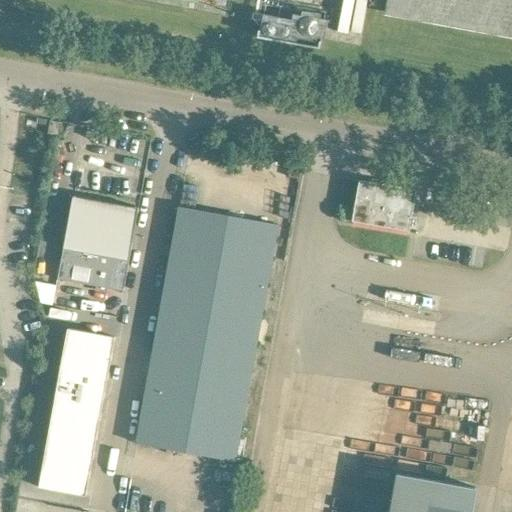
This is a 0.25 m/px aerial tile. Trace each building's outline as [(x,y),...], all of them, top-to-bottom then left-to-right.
[(511,0),(386,0),(384,17),(511,37),(511,0)] [(298,18),(299,45),(318,44),(317,18),(298,18)] [(292,22),(260,19),(258,38),(290,41),(292,22)] [(48,134),(59,135),(61,123),(50,121),(48,134)] [(303,164),(292,162),(289,177),(300,179),(302,170),(303,164)] [(352,222),(371,225),(378,183),(359,180),(352,222)] [(417,190),(378,183),(371,225),(409,232),(417,190)] [(123,291),(139,207),(73,195),(58,279),(123,291)] [(179,207),(158,325),(257,343),(278,225),(179,207)] [(235,461),(257,343),(158,325),(136,443),(235,461)] [(68,328),(64,348),(112,356),(115,337),(68,328)] [(112,356),(64,348),(61,368),(108,376),(112,356)] [(61,368),(57,387),(104,396),(108,376),(61,368)] [(101,416),(104,396),(57,387),(53,408),(101,416)] [(53,408),(50,427),(97,436),(101,416),(53,408)] [(97,436),(50,427),(46,447),(93,456),(97,436)] [(46,447),(43,467),(90,476),(93,456),(46,447)] [(90,476),(43,467),(39,487),(86,496),(90,476)] [(392,473),(384,511),(471,511),(476,489),(392,473)]
